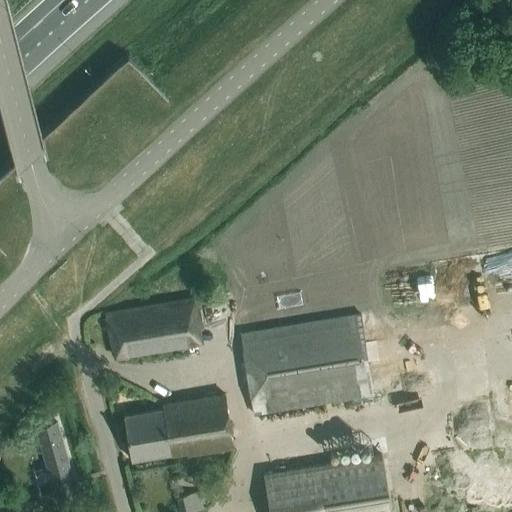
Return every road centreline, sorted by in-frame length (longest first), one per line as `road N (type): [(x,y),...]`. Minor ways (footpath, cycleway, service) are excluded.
road 1 (track): [(145,256),(416,0)]
road 2 (unclassified): [(65,237),(331,0)]
road 3 (unclassified): [(65,237),(40,195),(0,41)]
road 4 (unclassified): [(111,511),(73,347)]
